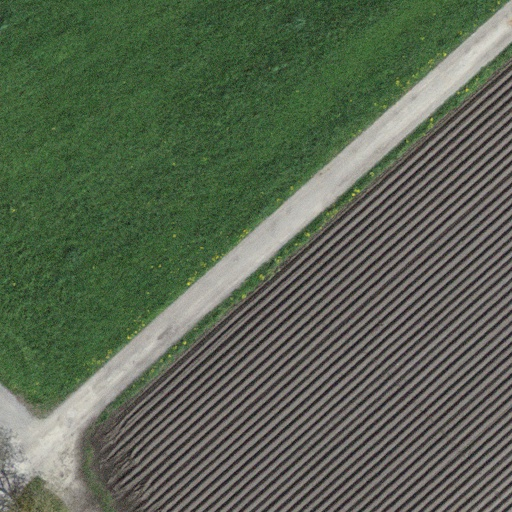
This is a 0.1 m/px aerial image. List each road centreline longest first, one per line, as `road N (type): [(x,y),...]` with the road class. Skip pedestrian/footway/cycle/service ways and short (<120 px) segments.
road 1 (track): [(0,483),(511,23)]
road 2 (track): [(88,511),(0,404)]
